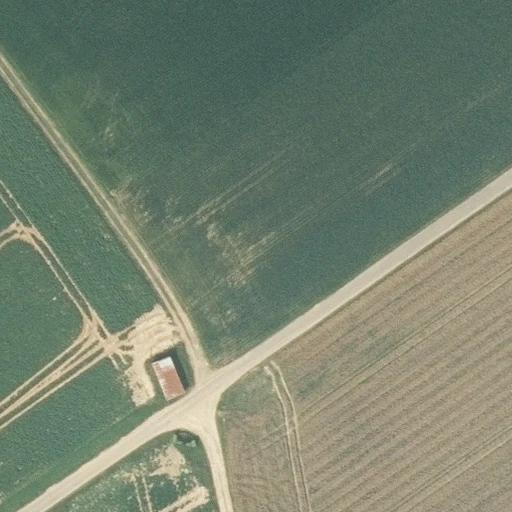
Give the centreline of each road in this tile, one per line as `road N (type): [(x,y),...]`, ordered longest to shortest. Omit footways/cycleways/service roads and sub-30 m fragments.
road 1 (unclassified): [(32,511),(511,178)]
road 2 (track): [(206,391),(178,318),(0,67)]
